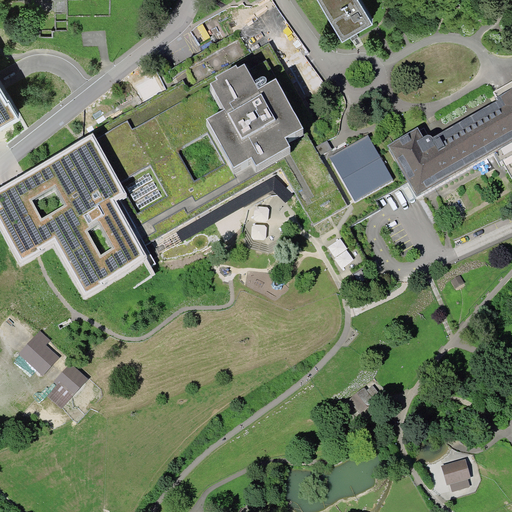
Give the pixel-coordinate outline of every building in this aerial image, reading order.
[(358,0),(317,0),(342,42),(373,25),(358,0)] [(183,80),(93,133),(127,194),(117,200),(142,247),(281,168),(313,226),(348,207),(319,156),(314,147),(325,142),(269,43),(207,78),(188,89),(183,80)] [(497,97),(511,88),(511,80),(494,92),(497,97)] [(0,131),(20,120),(9,99),(7,100),(0,87),(0,131)] [(417,197),(493,153),(501,166),(504,164),(511,178),(511,88),(497,97),(496,97),(498,100),(433,137),(431,136),(430,135),(428,135),(426,135),(425,135),(423,136),(418,127),(387,146),(417,197)] [(127,194),(93,133),(0,187),(0,229),(18,264),(54,243),(83,297),(148,257),(142,247),(117,200),(127,194)] [(393,180),(368,135),(329,158),(355,202),(393,180)] [(327,140),(325,142),(314,147),(319,156),(332,149),(327,140)] [(464,284),(459,275),(451,280),(456,289),(464,284)] [(50,340),(40,330),(18,353),(43,376),(61,357),(46,344),(50,340)] [(89,379),(71,363),(54,381),(57,385),(47,396),(62,409),(89,379)] [(438,378),(433,375),(428,381),(432,385),(438,378)] [(367,390),(364,387),(348,400),(359,413),(375,400),(372,397),(378,392),(373,385),(367,390)] [(465,459),(441,465),(447,485),(450,484),(452,492),(470,487),(468,479),(471,478),(465,459)]
